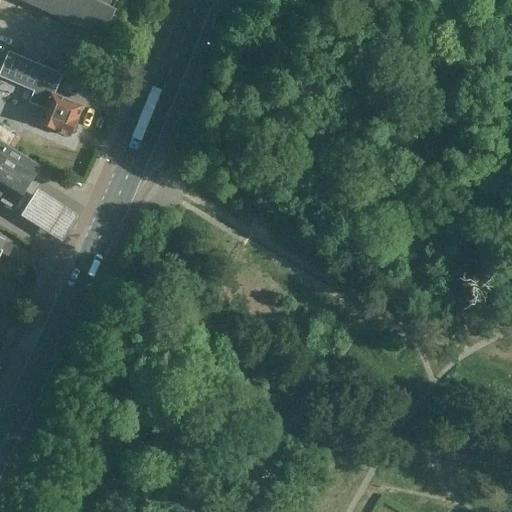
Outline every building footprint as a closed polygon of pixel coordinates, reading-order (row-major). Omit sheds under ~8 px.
[(13,0),(102,39),(114,12),(112,11),(116,0),(13,0)] [(8,52),(0,69),(0,76),(34,91),(30,102),(44,108),(37,124),(69,138),(70,135),(74,134),(77,127),(75,124),(76,121),(81,107),(51,94),(60,74),(45,67),(8,52)] [(40,166),(0,141),(0,199),(14,208),(17,210),(27,195),(23,193),(28,186),(40,166)] [(37,190),(20,217),(61,243),(78,216),(37,190)] [(0,255),(2,253),(9,256),(14,246),(7,242),(8,241),(0,237),(0,255)]
